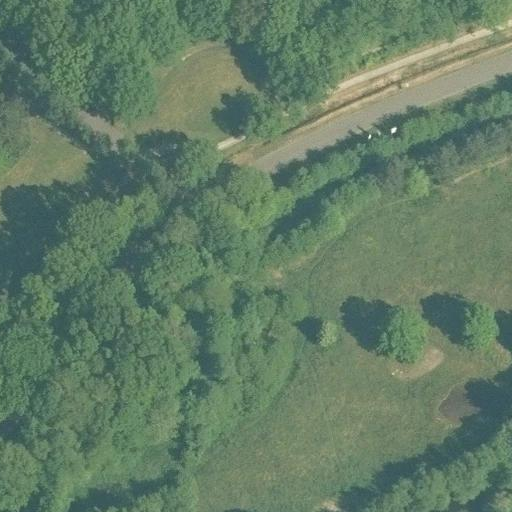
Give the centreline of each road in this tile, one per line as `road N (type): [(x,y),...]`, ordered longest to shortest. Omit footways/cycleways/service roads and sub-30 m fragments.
road 1 (residential): [(192,213),(333,134),(511,62)]
road 2 (residential): [(0,425),(192,213)]
road 3 (residential): [(192,213),(0,54)]
